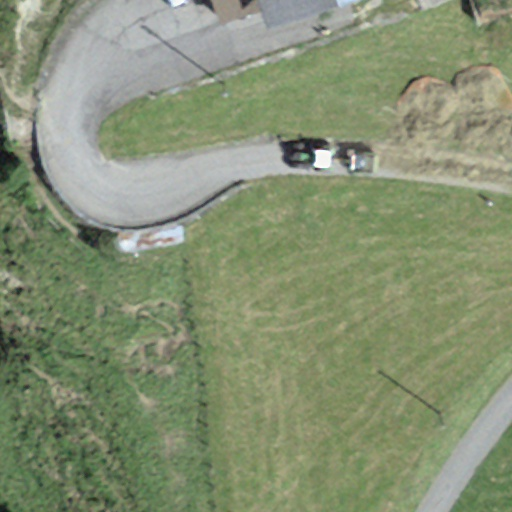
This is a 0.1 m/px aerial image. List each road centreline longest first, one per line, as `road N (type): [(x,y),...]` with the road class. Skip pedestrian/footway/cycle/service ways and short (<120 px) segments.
road 1 (unclassified): [(511,178),(273,160),(137,190),(102,185),(79,165),(71,140),(80,86),(172,3)]
road 2 (unclassified): [(433,511),(511,397)]
